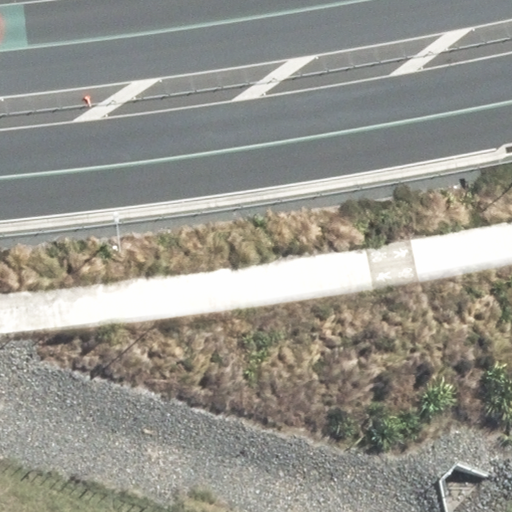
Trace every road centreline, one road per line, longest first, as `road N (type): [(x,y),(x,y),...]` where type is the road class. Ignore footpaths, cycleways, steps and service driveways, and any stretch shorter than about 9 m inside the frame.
road 1 (primary): [(511,72),(315,116),(0,156)]
road 2 (primary): [(0,44),(240,20),(335,0)]
